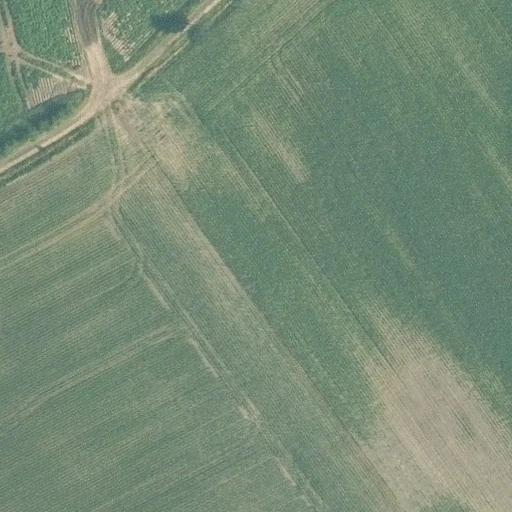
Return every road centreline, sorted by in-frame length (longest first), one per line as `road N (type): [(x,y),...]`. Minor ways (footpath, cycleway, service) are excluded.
road 1 (track): [(105,96),(216,0)]
road 2 (track): [(105,96),(0,164)]
